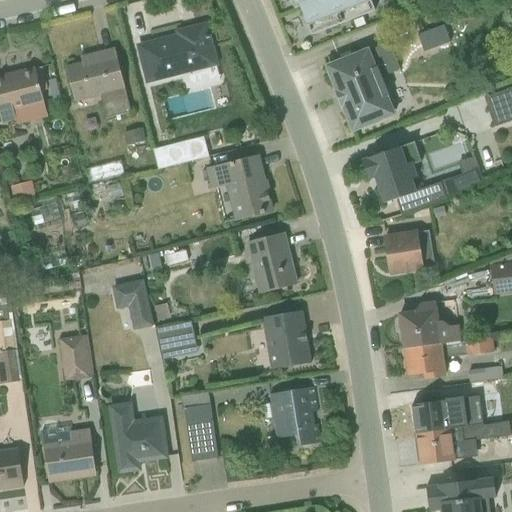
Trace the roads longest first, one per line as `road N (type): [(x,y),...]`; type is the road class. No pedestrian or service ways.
road 1 (residential): [(246,0),(353,292),(377,481)]
road 2 (residential): [(158,511),(377,481)]
